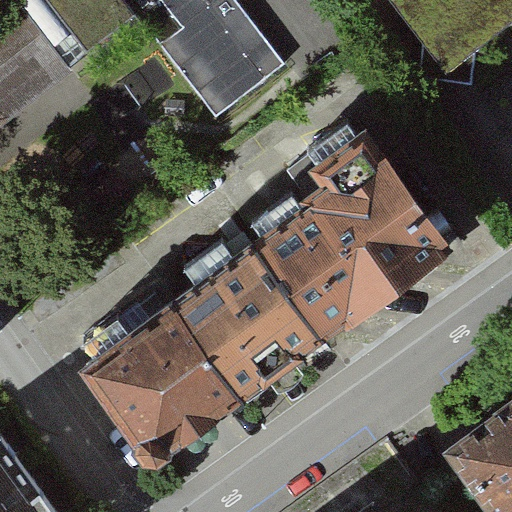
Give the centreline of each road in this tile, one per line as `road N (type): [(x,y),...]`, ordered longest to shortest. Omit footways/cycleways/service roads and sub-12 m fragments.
road 1 (residential): [(228,511),(511,303)]
road 2 (residential): [(0,346),(116,511)]
